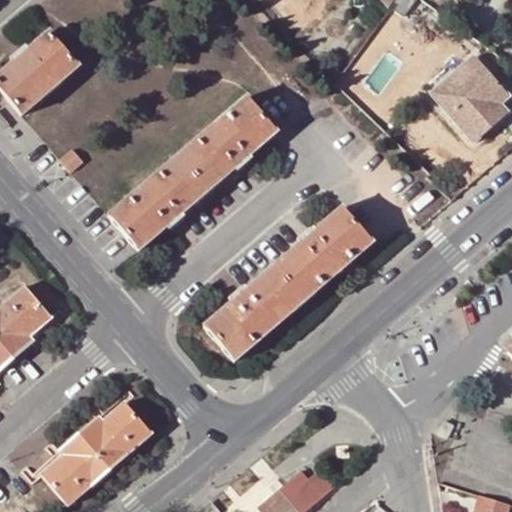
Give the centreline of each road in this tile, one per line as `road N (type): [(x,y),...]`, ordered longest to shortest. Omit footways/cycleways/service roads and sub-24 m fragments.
road 1 (residential): [(320,155),(125,323)]
road 2 (tertiary): [(511,198),(329,350)]
road 3 (residential): [(125,323),(0,180)]
road 4 (residential): [(125,323),(0,431)]
road 5 (residential): [(223,437),(125,323)]
road 6 (tertiary): [(329,350),(223,437)]
